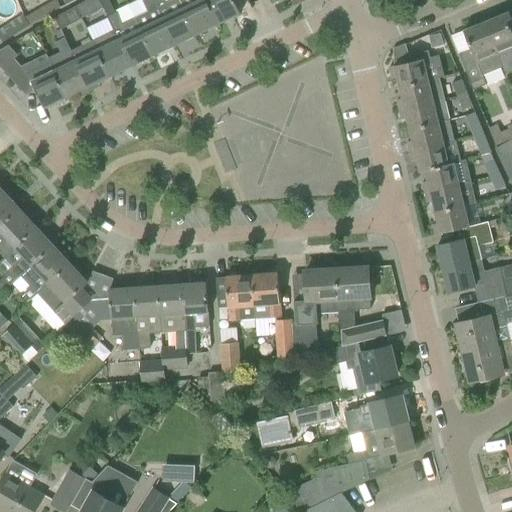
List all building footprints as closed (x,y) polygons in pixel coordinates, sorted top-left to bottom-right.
[(57,0),(55,0),(24,19),(28,27),(62,7),(60,4),(57,0)] [(99,0),(88,0),(74,8),(80,21),(104,8),(99,0)] [(152,56),(174,46),(155,9),(156,8),(152,0),(141,0),(148,13),(134,19),(152,56)] [(195,35),(178,0),(173,0),(165,4),(163,0),(152,0),(156,8),(155,9),(174,46),(195,35)] [(178,0),(195,35),(217,25),(204,0),(178,0)] [(240,14),(233,0),(204,0),(217,25),(240,14)] [(55,19),(61,31),(80,21),(74,8),(55,19)] [(117,12),(106,18),(106,19),(130,67),(152,56),(134,19),(123,25),(117,12)] [(511,31),(505,14),(484,23),(503,68),(506,75),(511,72),(511,31)] [(0,39),(2,43),(28,27),(24,19),(23,16),(0,30),(0,39)] [(106,19),(86,28),(93,42),(91,42),(108,77),(130,67),(106,19)] [(503,68),(484,23),(463,31),(471,49),(459,54),(474,90),(487,85),(483,76),(503,68)] [(439,33),(428,36),(431,49),(443,46),(439,33)] [(63,58),(48,65),(64,99),(87,88),(69,53),(63,40),(56,43),(63,58)] [(87,88),(108,77),(91,42),(69,53),(87,88)] [(405,44),(394,48),(394,66),(411,62),(405,44)] [(44,108),(64,99),(48,65),(28,75),(15,59),(18,56),(9,46),(0,51),(0,66),(0,67),(26,95),(36,91),(44,108)] [(397,76),(399,88),(428,80),(439,78),(444,77),(439,55),(430,58),(428,51),(415,54),(416,61),(411,62),(394,66),(389,67),(391,78),(397,76)] [(428,80),(399,88),(402,99),(397,100),(399,110),(434,102),(445,99),(439,78),(428,80)] [(462,80),(452,84),(457,97),(467,93),(462,80)] [(463,111),(473,107),(467,93),(457,97),(463,111)] [(434,102),(399,110),(401,120),(407,118),(409,130),(439,123),(450,120),(445,99),(434,102)] [(474,137),(484,133),(475,113),(465,117),(474,137)] [(407,142),(409,152),(444,144),(454,141),(449,122),(450,121),(450,120),(439,123),(409,130),(412,141),(407,142)] [(511,126),(508,128),(509,130),(501,134),(498,126),(489,129),(496,146),(511,139),(511,126)] [(487,147),(489,147),(484,133),(474,137),(481,156),(491,154),(487,147)] [(511,139),(495,149),(511,154),(511,139)] [(417,160),(420,172),(454,163),(460,161),(456,141),(455,142),(454,141),(444,144),(409,152),(412,162),(417,160)] [(511,154),(495,149),(509,180),(511,178),(511,154)] [(454,163),(420,172),(425,171),(427,182),(422,183),(425,193),(471,182),(466,161),(460,162),(460,161),(454,163)] [(490,178),(500,173),(494,161),(485,165),(490,178)] [(496,191),(506,187),(500,173),(490,178),(496,191)] [(432,201),(435,212),(464,205),(476,203),(471,182),(425,193),(427,202),(432,201)] [(0,226),(19,209),(2,191),(0,192),(0,226)] [(435,212),(438,224),(432,225),(435,235),(458,229),(469,227),(464,205),(435,212)] [(36,227),(19,209),(0,226),(0,252),(4,256),(36,227)] [(488,222),(469,227),(458,229),(460,240),(437,245),(443,269),(469,263),(481,260),(478,247),(493,243),(491,234),(488,222)] [(36,228),(36,227),(4,256),(5,258),(6,257),(6,258),(0,263),(0,271),(5,277),(0,283),(0,295),(21,276),(20,275),(53,246),(46,239),(51,235),(41,224),(36,228)] [(70,264),(53,246),(20,275),(21,276),(30,286),(27,290),(28,291),(21,297),(27,303),(29,302),(70,264)] [(478,302),(480,302),(506,296),(511,294),(511,277),(506,279),(503,267),(499,269),(499,268),(484,272),(481,260),(469,263),(443,269),(449,294),(474,287),(478,302)] [(87,283),(70,264),(29,302),(56,332),(62,326),(64,328),(85,305),(89,298),(81,289),(87,283)] [(341,341),(341,347),(358,343),(358,342),(387,336),(383,320),(354,327),(354,312),(358,311),(358,309),(371,308),(368,267),(336,269),(339,313),(341,340),(341,341)] [(339,313),(336,269),(305,271),(306,291),(307,300),(294,301),(295,321),(290,321),(292,354),(318,352),(318,323),(317,315),(339,313)] [(278,274),(252,275),(254,304),(255,320),(281,318),(279,293),(278,274)] [(226,279),(216,280),(217,300),(218,308),(228,308),(229,321),(255,320),(254,304),(252,275),(226,277),(226,279)] [(206,282),(182,284),(186,332),(195,332),(195,329),(210,327),(208,302),(206,282)] [(182,284),(158,286),(161,317),(162,333),(176,333),(177,347),(162,348),(163,361),(163,371),(164,371),(188,369),(187,354),(186,335),(186,332),(182,284)] [(158,286),(134,288),(136,313),(139,350),(151,349),(150,334),(162,333),(161,317),(158,286)] [(136,313),(134,288),(109,289),(110,298),(90,300),(89,298),(85,305),(64,328),(91,353),(102,338),(92,330),(101,321),(112,320),(114,337),(122,336),(124,351),(139,350),(136,313)] [(511,294),(506,296),(480,302),(484,317),(456,324),(463,353),(496,345),(496,344),(511,341),(507,324),(511,322),(511,294)] [(278,359),(293,359),(292,354),(290,321),(275,323),(278,359)] [(0,328),(0,346),(8,354),(11,351),(18,358),(32,345),(31,344),(16,328),(15,326),(13,327),(12,328),(6,323),(0,328)] [(496,345),(463,353),(470,382),(511,371),(511,341),(511,342),(511,341),(496,344),(496,345)] [(222,344),(224,373),(241,372),(239,343),(222,344)] [(358,343),(341,347),(327,350),(330,366),(346,363),(348,370),(353,369),(360,395),(381,390),(379,380),(396,376),(389,347),(370,351),(361,354),(358,343)] [(165,382),(164,371),(163,371),(163,361),(141,362),(142,384),(165,382)] [(25,365),(12,377),(22,387),(24,389),(36,377),(25,365)] [(226,408),(223,373),(208,374),(209,377),(210,387),(211,400),(219,409),(226,408)] [(199,389),(208,388),(207,377),(198,378),(199,389)] [(0,459),(2,456),(7,459),(19,440),(0,426),(0,419),(12,407),(0,394),(0,459)] [(371,405),(344,412),(349,435),(361,432),(377,428),(407,422),(401,396),(382,400),(371,403),(371,405)] [(331,403),(295,411),(299,427),(335,418),(331,403)] [(141,418),(132,412),(125,425),(134,430),(141,418)] [(219,414),(210,422),(224,438),(234,430),(219,414)] [(377,428),(361,432),(366,451),(368,458),(414,447),(407,422),(377,428)] [(5,473),(0,481),(0,511),(1,511),(35,511),(45,496),(30,487),(32,482),(21,475),(26,468),(13,461),(6,474),(5,473)] [(325,470),(332,499),(342,494),(341,493),(369,480),(364,462),(325,470)] [(162,469),(162,481),(193,482),(193,470),(162,469)] [(302,511),(307,511),(332,499),(325,470),(316,472),(318,478),(302,486),(308,496),(293,502),(302,511)] [(71,471),(50,505),(61,511),(65,511),(84,479),(79,476),(71,471)] [(70,510),(73,511),(119,511),(125,501),(100,487),(103,482),(96,478),(92,483),(87,480),(70,510)] [(142,504),(137,511),(170,511),(177,504),(169,500),(154,489),(143,505),(142,504)] [(354,511),(342,494),(332,499),(307,511),(354,511)] [(286,499),(275,509),(277,511),(288,511),(294,507),(286,499)]
